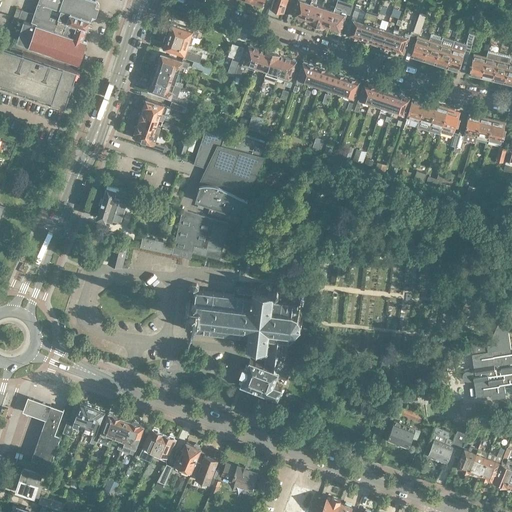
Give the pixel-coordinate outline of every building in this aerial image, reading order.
[(17,8),(13,21),(18,23),(20,19),(25,21),(18,42),(31,46),(80,63),(88,41),(84,40),(91,19),(92,17),(93,18),(94,17),(96,16),(100,5),(98,2),(97,2),(98,0),(97,0),(39,0),(34,14),(22,9),(22,10),(17,8)] [(272,0),(270,7),(273,8),(274,10),(278,11),(280,10),(283,11),(287,0),(290,0),(293,1),(293,0),(272,0)] [(297,0),(292,14),(305,19),(310,2),(310,0),(297,0)] [(334,10),(328,26),(340,30),(347,10),(350,11),(352,6),(337,0),(334,10)] [(310,2),(305,19),(308,20),(308,21),(316,23),(322,6),(310,2)] [(346,33),(347,33),(357,37),(363,21),(366,11),(359,9),(360,6),(356,5),(352,17),(351,17),(346,33)] [(322,6),(316,23),(324,26),(324,25),(328,26),(334,10),(322,6)] [(363,21),(357,37),(369,41),(374,25),(368,23),(369,20),(368,20),(371,10),(367,8),(364,18),(363,21)] [(420,12),(413,31),(420,34),(426,14),(420,12)] [(172,22),(167,35),(188,41),(194,44),(196,37),(197,37),(199,31),(193,29),(172,22)] [(374,25),(369,41),(380,45),(386,28),(380,26),(380,24),(376,22),(375,25),(374,25)] [(386,28),(380,45),(392,48),(397,32),(398,32),(399,30),(398,30),(399,28),(394,26),(394,29),(393,31),(386,28)] [(397,32),(392,48),(403,52),(409,36),(410,36),(410,34),(406,32),(405,35),(398,32),(397,32)] [(428,40),(423,58),(434,62),(442,36),(430,33),(428,40)] [(454,40),(446,66),(458,70),(465,49),(470,51),(474,34),(469,33),(466,43),(454,40)] [(188,41),(167,35),(163,47),(185,54),(183,57),(198,62),(199,62),(202,54),(186,49),(188,41)] [(442,36),(434,62),(446,66),(454,40),(442,36)] [(411,55),(423,58),(428,40),(417,37),(415,42),(413,42),(411,49),(413,49),(411,55)] [(0,82),(5,84),(5,85),(20,90),(20,89),(31,93),(31,94),(46,99),(47,98),(58,102),(58,103),(66,106),(72,87),(74,87),(76,81),(75,80),(76,75),(75,75),(77,70),(78,70),(78,69),(0,42),(0,82)] [(228,55),(232,56),(240,59),(244,46),(232,42),(228,55)] [(248,44),(242,64),(239,63),(235,74),(240,76),(243,69),(244,70),(246,68),(246,66),(253,69),(260,48),(248,44)] [(260,48),(253,69),(257,70),(259,66),(266,69),(272,51),(265,48),(264,50),(260,48)] [(272,51),(266,69),(278,73),(283,56),(280,55),(281,54),(272,51)] [(486,57),(482,76),(493,79),(500,54),(488,51),(486,57)] [(161,52),(157,65),(178,72),(181,65),(187,68),(189,62),(161,52)] [(470,73),(482,76),(486,57),(474,54),(470,73)] [(500,54),(493,79),(505,82),(511,57),(511,56),(500,54)] [(236,71),(240,59),(232,56),(228,68),(236,71)] [(283,56),(278,73),(277,77),(289,81),(296,60),(283,56)] [(297,77),(296,80),(301,82),(302,79),(309,81),(314,65),(302,61),(297,77)] [(155,64),(152,76),(174,83),(174,84),(182,87),(183,83),(176,80),(178,72),(155,64)] [(314,65),(309,81),(308,84),(313,86),(313,83),(320,85),(326,69),(314,65)] [(326,69),(320,85),(327,87),(326,90),(331,92),(332,89),(331,89),(337,72),(326,69)] [(337,72),(331,89),(332,89),(339,91),(338,94),(343,96),(344,93),(343,93),(348,76),(337,72)] [(174,83),(153,76),(149,88),(170,95),(169,99),(172,101),(183,105),(185,99),(178,96),(177,98),(170,95),(174,84),(174,83)] [(348,76),(343,93),(344,93),(350,95),(349,98),(354,99),(355,97),(354,96),(360,80),(348,76)] [(359,98),(358,101),(363,102),(363,99),(370,101),(375,85),(364,81),(358,98),(359,98)] [(199,86),(187,82),(185,87),(197,91),(199,86)] [(375,85),(370,101),(369,104),(374,106),(375,103),(381,105),(387,89),(375,85)] [(289,91),(283,89),(280,98),(286,100),(289,91)] [(387,89),(381,105),(388,108),(388,111),(392,112),(393,109),(398,93),(387,89)] [(393,109),(400,111),(399,114),(404,116),(405,113),(404,113),(410,97),(398,93),(393,109)] [(144,104),(142,110),(163,117),(163,118),(170,120),(172,114),(165,112),(167,105),(146,97),(146,99),(143,100),(143,103),(144,104)] [(407,116),(405,123),(416,126),(424,101),(412,98),(407,116)] [(187,107),(183,105),(172,101),(170,107),(185,112),(185,111),(188,112),(189,108),(187,107)] [(424,101),(416,126),(428,130),(430,123),(436,105),(424,101)] [(436,105),(430,123),(441,126),(447,108),(436,105)] [(441,126),(439,132),(452,135),(453,135),(451,145),(455,146),(458,133),(453,131),(455,124),(457,125),(459,118),(457,117),(459,112),(447,108),(441,126)] [(140,117),(137,123),(158,130),(163,118),(163,117),(142,110),(141,112),(139,112),(138,115),(140,117)] [(236,119),(225,114),(222,121),(233,125),(236,119)] [(455,146),(454,150),(460,151),(463,139),(475,142),(476,136),(481,117),(468,114),(463,134),(458,133),(455,146)] [(248,119),(240,116),(238,124),(245,126),(248,119)] [(481,117),(476,136),(488,138),(493,120),(481,117)] [(259,123),(249,120),(247,127),(256,130),(259,123)] [(493,120),(488,138),(500,141),(501,135),(503,136),(505,129),(503,128),(504,122),(493,120)] [(208,122),(194,163),(209,168),(208,173),(206,172),(204,178),(206,178),(204,183),(201,184),(195,200),(210,205),(208,212),(240,222),(248,199),(246,198),(251,182),(253,183),(261,159),(259,158),(265,141),(227,128),(227,129),(208,122)] [(135,129),(133,135),(144,139),(142,145),(170,154),(172,148),(154,143),(158,130),(137,123),(137,124),(135,125),(134,127),(135,129)] [(316,136),(312,148),(320,151),(324,139),(316,136)] [(189,141),(181,139),(176,155),(184,158),(189,141)] [(196,141),(190,140),(188,150),(193,151),(196,141)] [(499,146),(496,160),(503,162),(507,148),(499,146)] [(366,151),(354,148),(351,160),(363,163),(366,151)] [(385,163),(375,161),(373,172),(383,174),(385,163)] [(398,168),(390,165),(388,173),(396,176),(398,168)] [(122,189),(107,184),(97,216),(107,219),(108,217),(121,221),(126,203),(125,203),(127,195),(121,193),(122,189)] [(475,186),(468,184),(465,199),(472,201),(475,186)] [(183,209),(174,244),(171,254),(190,258),(191,252),(194,242),(205,245),(213,218),(183,209)] [(194,242),(191,252),(220,258),(229,222),(213,218),(205,245),(194,242)] [(142,236),(140,246),(171,254),(174,244),(142,236)] [(113,242),(109,261),(112,262),(112,263),(117,264),(118,263),(121,264),(123,257),(127,257),(128,254),(124,253),(126,245),(113,242)] [(189,327),(189,329),(191,329),(190,330),(192,331),(192,329),(198,330),(197,331),(199,331),(199,329),(208,331),(208,333),(209,333),(209,331),(218,332),(218,334),(219,334),(219,332),(228,333),(228,335),(229,335),(229,333),(238,334),(238,336),(239,336),(239,334),(248,335),(247,343),(245,343),(245,344),(247,344),(247,347),(248,347),(249,346),(262,348),(262,350),(266,351),(265,365),(250,359),(247,367),(243,366),(240,372),(244,374),(241,383),(270,394),(278,398),(283,387),(274,383),(278,374),(287,377),(291,365),(285,363),(287,342),(289,342),(289,341),(288,341),(288,340),(294,336),(291,331),(295,330),(296,331),(297,330),(296,329),(299,325),(301,326),(301,325),(300,324),(300,319),(302,318),(300,318),(298,313),(299,312),(298,311),(297,312),(293,310),(298,308),(299,308),(299,307),(297,307),(295,302),(296,303),(297,304),(298,303),(297,302),(299,300),(301,301),(301,300),(300,299),(300,296),(302,295),(302,294),(300,295),(299,292),(300,291),(299,290),(298,292),(294,291),(295,289),(293,289),(293,291),(284,290),(284,288),(283,288),(283,290),(278,289),(278,287),(278,285),(274,285),(272,288),(255,286),(255,285),(254,285),(253,287),(251,287),(251,288),(235,286),(234,292),(233,292),(232,294),(224,293),(224,291),(223,291),(222,293),(214,292),(214,290),(213,290),(212,291),(204,290),(204,289),(202,289),(202,290),(198,290),(199,285),(196,283),(193,283),(189,286),(189,289),(191,292),(194,292),(193,298),(192,298),(192,303),(190,302),(190,300),(188,300),(188,302),(186,302),(186,303),(187,303),(186,313),(185,313),(184,315),(187,315),(186,317),(188,317),(188,315),(190,315),(190,320),(191,320),(190,327),(189,327)] [(511,300),(504,302),(506,317),(500,318),(488,345),(471,342),(476,371),(471,371),(470,371),(469,370),(465,371),(464,372),(464,373),(463,375),(464,377),(465,379),(467,380),(470,380),(473,379),(476,395),(489,393),(490,397),(505,395),(504,384),(511,382),(511,300)] [(51,405),(30,398),(25,413),(46,420),(51,405)] [(63,431),(67,432),(66,434),(71,435),(73,429),(72,428),(74,424),(78,425),(79,423),(85,425),(93,405),(85,402),(85,403),(81,401),(73,422),(67,420),(63,431)] [(93,405),(85,425),(86,425),(85,428),(91,431),(91,429),(96,431),(104,410),(100,408),(101,408),(93,405)] [(419,412),(403,406),(400,413),(416,420),(419,412)] [(63,413),(49,408),(32,456),(51,463),(59,440),(63,442),(66,434),(67,432),(63,431),(67,420),(61,418),(63,413)] [(108,411),(98,440),(110,444),(111,441),(113,435),(120,416),(120,415),(120,414),(116,413),(115,413),(108,411)] [(113,435),(111,441),(119,443),(117,448),(121,450),(132,420),(127,418),(126,417),(124,416),(122,416),(120,416),(113,435)] [(132,420),(121,450),(133,454),(144,424),(138,422),(138,421),(135,420),(132,419),(132,420)] [(394,419),(387,437),(408,445),(415,427),(394,419)] [(151,426),(138,455),(151,461),(154,453),(164,432),(159,430),(159,428),(154,426),(152,427),(151,426)] [(434,438),(428,454),(446,461),(452,445),(461,449),(466,434),(457,431),(452,445),(444,442),(446,437),(434,432),(432,437),(434,438)] [(164,432),(154,453),(166,459),(176,437),(175,437),(174,435),(170,433),(168,434),(164,432)] [(190,472),(192,466),(193,465),(195,459),(198,454),(201,446),(200,446),(199,443),(196,442),(194,443),(187,440),(181,455),(178,454),(175,462),(183,465),(182,469),(190,472)] [(456,465),(468,470),(477,448),(469,445),(468,449),(463,447),(456,465)] [(488,452),(480,474),(492,479),(499,461),(504,448),(499,446),(496,455),(488,452)] [(507,447),(503,456),(508,458),(511,449),(507,447)] [(477,448),(468,470),(480,474),(488,452),(485,451),(477,448)] [(193,465),(192,466),(198,468),(198,470),(198,471),(196,477),(207,482),(209,475),(210,475),(217,459),(205,453),(204,456),(198,454),(195,459),(193,465)] [(501,461),(494,480),(505,484),(506,483),(511,466),(511,461),(507,459),(505,463),(501,461)] [(226,461),(222,473),(233,477),(232,479),(252,487),(258,471),(238,464),(237,466),(226,461)] [(147,468),(146,468),(144,471),(148,474),(153,465),(150,463),(147,468)] [(165,483),(173,465),(167,463),(158,480),(164,483),(165,483)] [(20,471),(18,477),(37,484),(37,483),(40,476),(45,478),(46,475),(53,478),(54,473),(42,469),(41,471),(24,465),(22,470),(20,471)] [(18,484),(17,488),(34,494),(39,496),(42,485),(37,483),(37,484),(18,477),(17,482),(18,484)] [(94,480),(86,477),(83,484),(91,487),(94,480)] [(109,478),(103,491),(113,496),(119,482),(109,478)] [(210,482),(207,492),(216,496),(219,487),(218,487),(221,481),(215,478),(213,483),(210,482)] [(164,483),(158,480),(154,488),(161,491),(164,483)] [(308,511),(316,491),(294,483),(283,511),(308,511)] [(105,507),(110,495),(103,492),(98,505),(105,507)] [(41,495),(38,502),(42,504),(61,511),(62,510),(64,503),(41,495)] [(335,511),(340,500),(341,499),(332,496),(332,497),(327,496),(324,506),(318,504),(314,511),(335,511)] [(340,500),(335,511),(350,511),(353,505),(340,500)]
